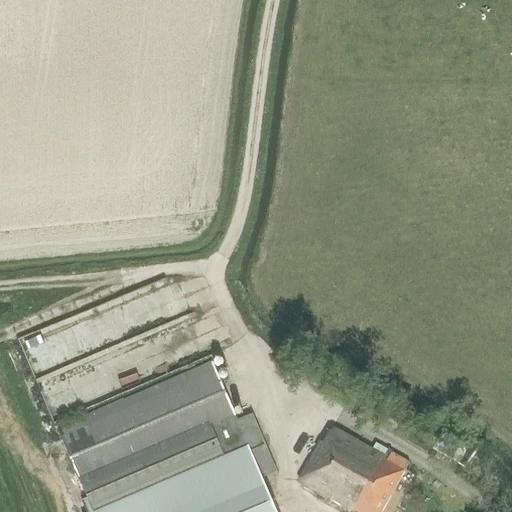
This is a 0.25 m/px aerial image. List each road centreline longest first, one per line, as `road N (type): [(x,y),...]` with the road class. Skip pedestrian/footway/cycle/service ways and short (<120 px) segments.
road 1 (track): [(209,265),(231,242),(246,187),(272,0)]
road 2 (track): [(0,285),(209,265)]
